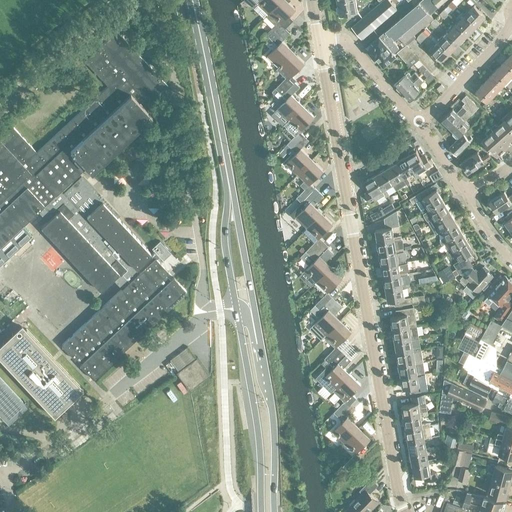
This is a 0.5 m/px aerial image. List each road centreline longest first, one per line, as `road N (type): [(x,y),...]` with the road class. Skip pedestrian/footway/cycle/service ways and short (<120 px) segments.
road 1 (residential): [(404,511),(321,44)]
road 2 (secondary): [(273,511),(271,406),(252,305)]
road 3 (secondary): [(234,307),(255,429),(259,511)]
road 4 (secondary): [(224,161),(190,0)]
road 5 (secondary): [(224,161),(224,255),(234,307)]
road 6 (secondary): [(252,305),(224,161)]
road 7 (residential): [(418,123),(509,26)]
road 8 (residential): [(418,123),(347,43),(321,44)]
